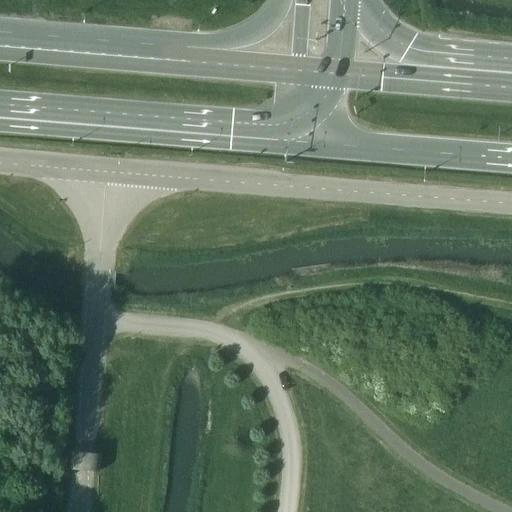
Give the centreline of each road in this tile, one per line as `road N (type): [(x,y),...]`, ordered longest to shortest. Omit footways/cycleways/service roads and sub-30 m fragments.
road 1 (unclassified): [(105,172),(511,204)]
road 2 (secondary): [(0,119),(307,141)]
road 3 (secondary): [(307,141),(511,160)]
road 4 (unclassified): [(77,511),(94,319)]
road 5 (secondary): [(182,54),(0,39)]
road 6 (unclassified): [(94,319),(105,172)]
road 7 (motorway): [(472,79),(387,37),(355,0)]
road 8 (unclassified): [(235,342),(211,332),(94,319)]
road 9 (secondary): [(472,79),(338,68)]
road 10 (motorway): [(291,0),(245,38),(182,54)]
